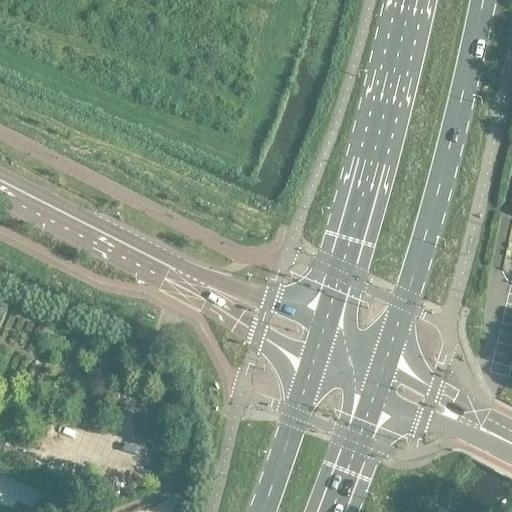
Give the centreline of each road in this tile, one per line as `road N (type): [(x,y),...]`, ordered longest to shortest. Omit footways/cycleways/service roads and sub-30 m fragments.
road 1 (primary): [(381,373),(485,0)]
road 2 (tertiary): [(317,344),(0,180)]
road 3 (primary): [(403,0),(350,238),(317,344)]
road 4 (primary): [(317,344),(259,511)]
road 5 (tertiary): [(511,443),(381,373)]
road 6 (primary): [(329,511),(381,373)]
